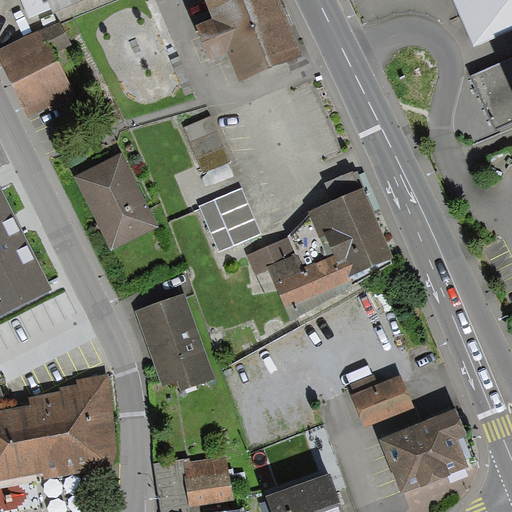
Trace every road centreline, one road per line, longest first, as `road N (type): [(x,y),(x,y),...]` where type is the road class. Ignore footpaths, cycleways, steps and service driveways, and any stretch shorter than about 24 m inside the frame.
road 1 (primary): [(317,0),(511,420)]
road 2 (residential): [(131,511),(131,391),(114,337),(0,110)]
